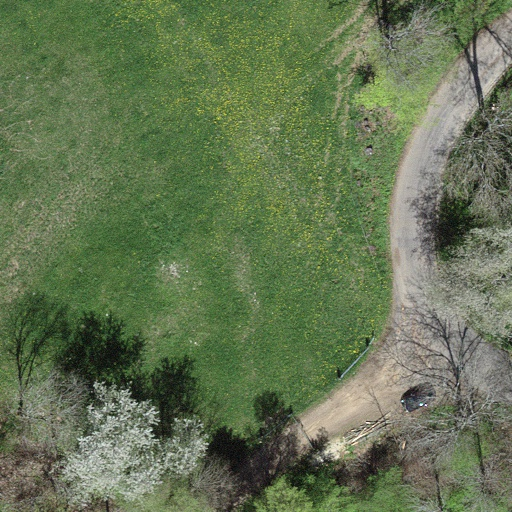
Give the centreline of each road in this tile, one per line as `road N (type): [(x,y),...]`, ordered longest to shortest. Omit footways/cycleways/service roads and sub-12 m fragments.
road 1 (unclassified): [(511,35),(444,119),(422,173),(414,225),(420,288),(431,313),(469,358),(511,386)]
road 2 (track): [(445,336),(300,435),(210,511)]
